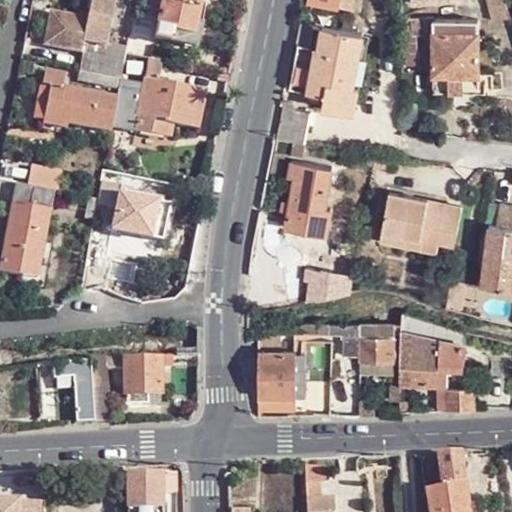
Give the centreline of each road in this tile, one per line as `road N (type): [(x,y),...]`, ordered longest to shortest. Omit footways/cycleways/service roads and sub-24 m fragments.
road 1 (tertiary): [(274,0),(226,232),(220,302)]
road 2 (tertiary): [(273,437),(511,428)]
road 3 (residential): [(220,302),(0,330)]
road 4 (tertiary): [(203,440),(0,449)]
road 5 (tertiary): [(220,302),(223,440)]
